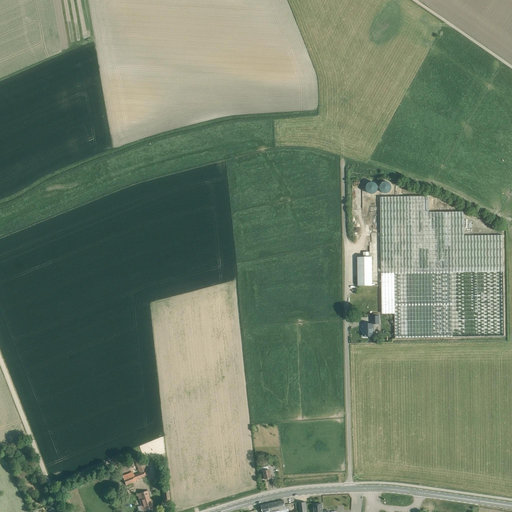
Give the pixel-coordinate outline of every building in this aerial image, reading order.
[(370,194),(371,194),(372,194),(373,194),(374,194),(375,194),(375,193),(376,193),(376,192),(377,192),(377,191),(378,191),(378,190),(378,189),(378,188),(378,187),(378,186),(377,186),(377,185),(377,184),(376,184),(376,183),(375,183),(374,183),(374,182),(373,182),(372,182),(371,182),(370,182),(370,183),(369,183),(368,183),(368,184),(367,184),(367,185),(367,186),(366,186),(366,187),(366,188),(366,189),(366,190),(367,191),(367,192),(368,192),(368,193),(369,193),(369,194),(370,194)] [(384,193),(384,194),(385,194),(386,194),(387,194),(388,194),(388,193),(389,193),(390,193),(390,192),(391,192),(391,191),(391,190),(392,190),(392,189),(392,188),(392,187),(392,186),(392,185),(391,185),(391,184),(390,184),(390,183),(389,183),(389,182),(388,182),(387,182),(386,182),(385,182),(384,182),(383,182),(383,183),(382,183),(382,184),(381,184),(381,185),(380,185),(380,186),(380,187),(380,188),(380,189),(380,190),(381,190),(381,191),(381,192),(382,192),(382,193),(383,193),(384,193)] [(428,197),(380,197),(382,314),(395,314),(395,338),(504,336),(503,235),(464,236),(464,212),(429,213),(428,197)] [(362,257),(357,257),(358,265),(358,285),(373,286),(372,256),(369,257),(369,252),(363,252),(363,257),(362,257)] [(380,316),(372,316),(372,324),(363,324),(364,324),(364,332),(363,332),(364,336),(375,336),(374,324),(380,324),(380,316)] [(123,476),(126,485),(137,481),(136,480),(145,476),(145,477),(148,476),(142,460),(136,462),(139,472),(134,475),(133,472),(128,474),(129,477),(128,477),(127,474),(123,476)] [(263,471),(265,479),(271,478),(269,469),(267,470),(266,467),(261,468),(262,471),(263,471)] [(141,504),(143,511),(146,511),(152,509),(146,491),(137,494),(141,504)] [(273,503),(275,511),(286,509),(284,500),(273,503)] [(307,511),(306,502),(299,503),(299,511),(307,511)] [(272,511),(275,511),(273,503),(261,505),(262,511),(272,511)]
